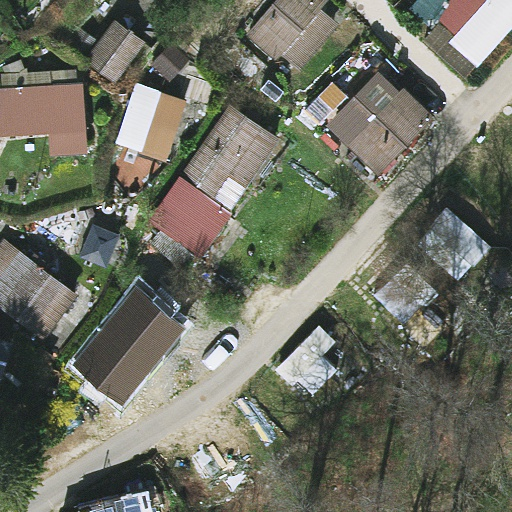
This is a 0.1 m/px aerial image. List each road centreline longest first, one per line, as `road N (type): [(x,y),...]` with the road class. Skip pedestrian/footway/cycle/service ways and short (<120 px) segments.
road 1 (residential): [(467,120),(263,346)]
road 2 (track): [(467,120),(349,0)]
